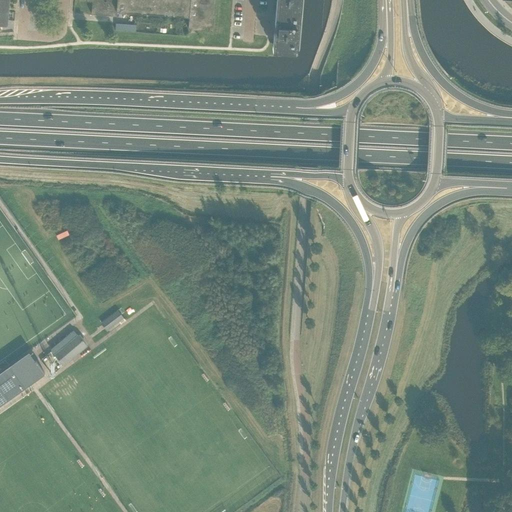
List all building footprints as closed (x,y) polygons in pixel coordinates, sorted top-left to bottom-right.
[(92,0),(91,14),(116,16),(117,11),(189,17),(188,28),(213,30),(215,0),(92,0)] [(295,51),(298,0),(278,0),(277,20),(272,20),(271,34),(276,35),(275,49),(295,51)] [(107,331),(124,319),(117,310),(101,323),(107,331)] [(87,338),(82,332),(78,335),(55,354),(64,365),(87,346),(83,341),(87,338)] [(29,351),(0,371),(0,405),(45,374),(29,351)]
